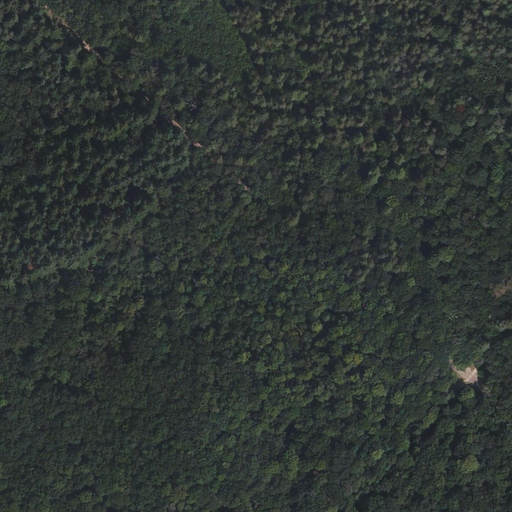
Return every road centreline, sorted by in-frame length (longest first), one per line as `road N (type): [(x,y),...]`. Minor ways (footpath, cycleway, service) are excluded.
road 1 (unknown): [(34,0),(511,414)]
road 2 (unknown): [(452,0),(471,377)]
road 3 (unknown): [(448,399),(349,511)]
